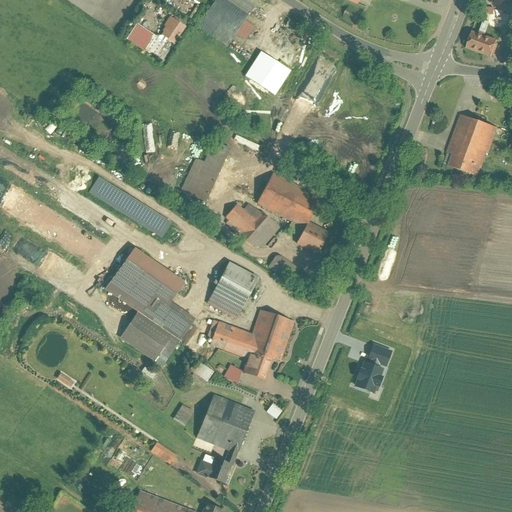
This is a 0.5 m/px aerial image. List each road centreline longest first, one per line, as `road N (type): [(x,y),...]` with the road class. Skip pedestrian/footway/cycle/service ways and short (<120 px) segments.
road 1 (tertiary): [(268,511),(434,70)]
road 2 (tertiary): [(434,70),(359,47),(286,0)]
